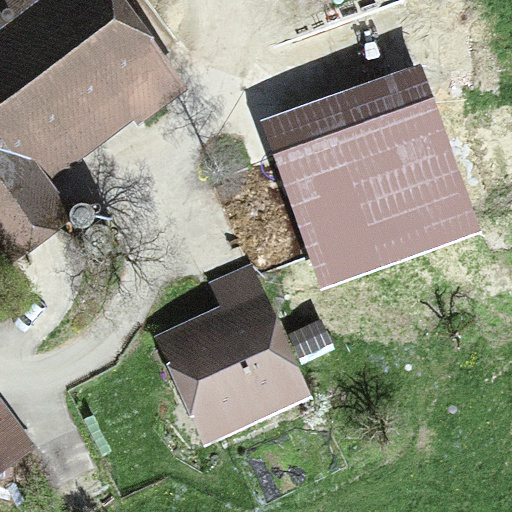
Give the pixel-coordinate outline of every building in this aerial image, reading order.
[(58,209),(23,165),(120,90),(138,113),(162,94),(89,0),(0,0),(0,233),(10,246),(58,209)] [(306,147),(291,177),(319,257),(345,267),(395,249),(417,203),(397,152),(352,131),(306,147)] [(231,459),(317,418),(266,309),(180,349),(231,459)] [(0,472),(27,449),(0,419),(0,472)] [(209,490),(219,511),(238,511),(247,508),(233,478),(209,490)]
